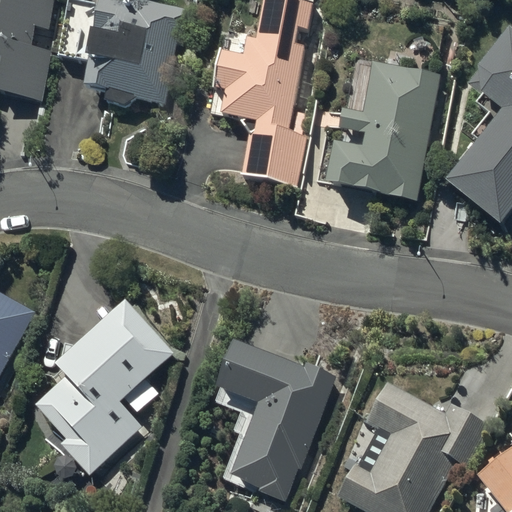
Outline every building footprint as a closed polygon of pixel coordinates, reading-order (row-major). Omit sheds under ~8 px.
[(0,0),(0,87),(0,88),(0,87),(0,96),(44,105),(54,55),(35,52),(39,32),(50,34),(56,0),(0,0)] [(224,121),(247,125),(244,128),(251,139),(244,182),(300,191),(308,137),(293,134),(307,49),(299,47),(301,33),(310,35),(315,4),(292,0),(265,0),(259,44),(250,42),(247,60),(222,56),(212,116),(225,118),(224,121)] [(188,40),(193,14),(137,5),(136,9),(106,4),(105,9),(71,4),(61,62),(93,67),(89,94),(110,98),(108,109),(128,113),(139,104),(165,109),(177,39),(188,40)] [(511,38),(510,37),(469,91),(482,101),(475,109),(489,119),(471,142),(479,148),(446,191),(503,235),(511,223),(511,38)] [(440,77),(372,65),(363,117),(344,114),(340,134),(365,139),(362,154),(337,149),(329,189),(417,205),(440,77)] [(0,384),(37,316),(0,296),(0,384)] [(130,309),(84,353),(68,349),(63,373),(60,375),(70,385),(40,415),(69,445),(64,451),(93,481),(144,432),(124,411),(179,358),(130,309)] [(299,473),(301,474),(337,382),(308,371),(306,377),(236,349),(217,397),(259,414),(232,484),(259,495),(259,497),(286,507),(299,473)] [(356,467),(337,501),(358,511),(430,511),(455,465),(467,471),(490,429),(450,408),(445,418),(388,387),(366,427),(378,434),(360,469),(356,467)] [(478,481),(503,511),(511,511),(511,453),(504,460),(500,454),(489,463),(493,469),(478,481)]
